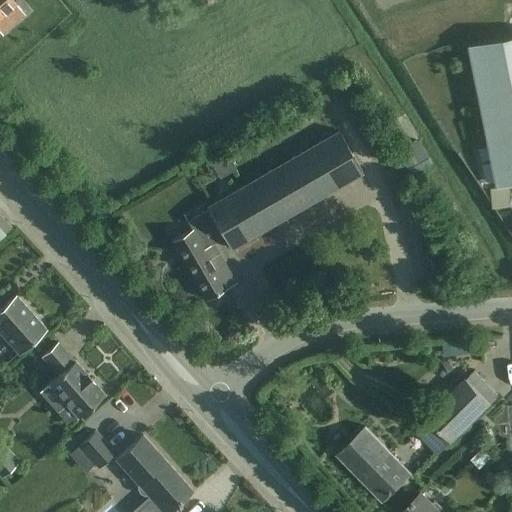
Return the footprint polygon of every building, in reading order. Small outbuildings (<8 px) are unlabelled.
[(12,0),(0,0),(0,31),(1,32),(24,13),(12,0)] [(511,36),(472,45),(498,183),(511,180),(511,36)] [(205,206),(207,209),(187,221),(192,228),(171,239),(206,299),(235,281),(219,254),(210,260),(203,247),(222,236),(229,248),(361,172),(337,130),(205,206)] [(417,140),(397,152),(412,179),(432,167),(417,140)] [(0,308),(0,332),(18,352),(45,327),(16,294),(0,308)] [(471,342),(445,348),(448,361),(474,355),(471,342)] [(40,358),(55,374),(37,391),(55,411),(64,403),(76,416),(102,393),(56,343),(40,358)] [(464,377),(425,416),(449,441),(489,402),(478,390),(480,387),(484,383),(472,370),(465,377),(464,377)] [(410,472),(390,452),(363,425),(335,453),(382,500),(410,472)] [(94,430),(78,445),(97,466),(114,451),(94,430)] [(140,435),(113,458),(136,483),(135,488),(137,492),(141,494),(145,494),(150,499),(135,511),(163,511),(168,508),(189,489),(140,435)] [(0,472),(1,474),(17,459),(0,440),(0,472)] [(483,447),(472,458),(480,466),(491,455),(483,447)] [(401,511),(438,511),(421,493),(401,511)]
